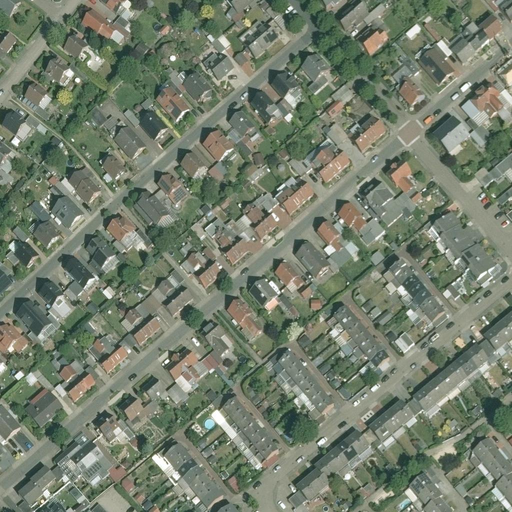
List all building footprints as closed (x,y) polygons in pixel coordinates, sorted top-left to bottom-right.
[(20,4),(13,0),(0,0),(0,11),(11,19),(20,4)] [(121,0),(102,0),(100,4),(116,15),(124,2),(121,0)] [(256,0),(230,0),(227,3),(239,16),(256,0)] [(315,0),(326,13),(342,0),(315,0)] [(511,2),(501,13),(509,23),(511,20),(511,2)] [(368,15),(359,5),(342,20),(352,31),(368,15)] [(82,27),(97,39),(106,27),(91,16),(82,27)] [(451,55),(460,66),(500,32),(491,21),(451,55)] [(405,34),(409,39),(420,32),(417,27),(405,34)] [(241,47),(252,61),(276,42),(265,28),(241,47)] [(377,38),(372,33),(359,45),(369,56),(386,41),(380,35),(377,38)] [(0,45),(0,49),(8,56),(17,42),(7,35),(0,45)] [(211,46),(219,55),(230,47),(222,37),(211,46)] [(68,55),(78,63),(87,53),(72,41),(64,52),(68,55)] [(142,57),(148,50),(141,44),(135,51),(142,57)] [(241,54),(233,60),(241,68),(248,62),(241,54)] [(421,64),(439,87),(452,77),(434,54),(421,64)] [(232,71),(223,59),(207,70),(216,82),(232,71)] [(326,74),(313,61),(303,71),(315,84),(326,74)] [(511,64),(497,78),(507,88),(511,84),(511,85),(511,64)] [(71,78),(57,65),(48,76),(54,81),(62,88),(71,78)] [(182,86),(196,105),(207,97),(193,78),(182,86)] [(295,91),(286,80),(276,90),(286,100),(295,91)] [(396,90),(411,109),(424,99),(409,80),(396,90)] [(342,108),(354,97),(344,86),(332,97),(342,108)] [(498,97),(489,86),(468,104),(476,114),(481,111),(490,121),(502,111),(493,101),(498,97)] [(24,100),(38,110),(46,99),(44,99),(32,89),(24,100)] [(159,103),(175,123),(187,114),(171,93),(159,103)] [(276,111),(264,98),(253,108),(268,125),(274,120),(270,115),(276,111)] [(145,111),(152,106),(148,101),(141,106),(145,111)] [(335,102),(325,114),(332,120),(342,108),(335,102)] [(87,116),(97,129),(106,122),(96,109),(87,116)] [(141,127),(157,145),(170,134),(154,116),(141,127)] [(42,136),(46,131),(29,117),(24,122),(42,136)] [(253,132),(239,117),(230,126),(244,140),(253,132)] [(4,129),(17,138),(25,128),(12,118),(4,129)] [(364,152),(384,135),(373,121),(352,139),(364,152)] [(460,131),(453,123),(434,140),(448,156),(467,140),(460,131)] [(333,124),(323,133),(337,148),(347,139),(333,124)] [(113,141),(130,162),(142,152),(125,131),(113,141)] [(231,152),(217,137),(205,148),(220,163),(231,152)] [(325,188),(350,166),(339,154),(331,160),(325,153),(315,162),(321,169),(314,175),(325,188)] [(257,168),(264,165),(260,155),(253,158),(257,168)] [(511,155),(493,171),(500,179),(509,172),(511,176),(511,155)] [(203,171),(192,159),(182,169),(193,180),(203,171)] [(102,168),(113,182),(123,174),(111,160),(102,168)] [(299,179),(309,172),(302,162),(297,166),(293,160),(288,164),(299,179)] [(222,177),(227,172),(218,163),(207,174),(217,185),(224,179),(222,177)] [(413,177),(401,165),(385,180),(396,191),(399,189),(406,196),(413,190),(407,183),(413,177)] [(262,174),(255,166),(244,175),(251,184),(262,174)] [(187,196),(168,175),(156,186),(175,206),(187,196)] [(291,216),(314,197),(301,181),(278,200),(291,216)] [(75,192),(89,206),(99,196),(85,182),(75,192)] [(391,202),(378,186),(362,200),(375,216),(391,202)] [(165,215),(147,196),(135,207),(153,226),(165,215)] [(65,226),(69,231),(81,220),(65,202),(53,213),(65,226)] [(260,242),(277,227),(266,216),(263,219),(251,207),(244,213),(255,225),(249,230),(260,242)] [(367,226),(351,208),(339,218),(349,230),(353,227),(359,233),(367,226)] [(119,219),(106,232),(120,246),(133,234),(119,219)] [(491,272),(446,219),(430,232),(475,285),(491,272)] [(232,269),(249,253),(220,221),(207,233),(225,253),(221,257),(232,269)] [(33,237),(47,252),(59,240),(45,226),(33,237)] [(195,227),(190,231),(198,239),(203,234),(195,227)] [(340,241),(327,227),(319,234),(332,248),(340,241)] [(12,233),(23,244),(28,239),(18,228),(12,233)] [(114,258),(98,242),(86,254),(102,270),(107,265),(114,258)] [(184,257),(191,249),(186,245),(179,253),(184,257)] [(17,256),(30,269),(38,261),(26,248),(23,250),(17,256)] [(207,248),(202,253),(210,263),(216,259),(207,248)] [(326,270),(307,249),(296,258),(315,279),(326,270)] [(377,253),(368,260),(374,267),(383,260),(377,253)] [(97,281),(79,262),(68,273),(73,278),(85,291),(97,281)] [(445,315),(400,262),(385,276),(430,328),(445,315)] [(205,290),(222,277),(212,265),(196,278),(205,290)] [(298,280),(285,266),(276,275),(286,285),(288,288),(298,280)] [(0,295),(11,286),(0,273),(0,295)] [(250,294),(265,309),(274,300),(260,285),(250,294)] [(451,285),(445,290),(454,302),(460,297),(451,285)] [(62,300),(50,289),(40,299),(52,310),(62,300)] [(307,289),(300,296),(304,301),(311,294),(307,289)] [(172,318),(193,302),(184,291),(163,307),(172,318)] [(320,310),(320,301),(310,301),(310,310),(320,310)] [(264,334),(238,305),(229,313),(255,342),(264,334)] [(21,317),(38,333),(48,323),(32,307),(21,317)] [(388,361),(343,308),(328,321),(373,374),(388,361)] [(376,308),(370,314),(374,319),(380,313),(376,308)] [(387,313),(376,323),(381,328),(391,318),(387,313)] [(511,314),(474,345),(476,348),(487,361),(511,341),(511,314)] [(131,335),(140,346),(160,330),(151,319),(131,335)] [(223,336),(214,326),(201,338),(220,359),(228,352),(218,341),(223,336)] [(18,344),(7,332),(0,338),(0,342),(8,352),(18,344)] [(394,343),(402,355),(414,346),(405,334),(394,343)] [(98,364),(109,376),(128,359),(117,347),(98,364)] [(487,361),(476,348),(411,401),(424,416),(489,364),(487,361)] [(197,364),(188,353),(166,372),(175,382),(182,376),(192,388),(201,380),(191,369),(197,364)] [(333,407),(288,354),(272,368),(317,421),(333,407)] [(58,373),(68,367),(63,358),(53,365),(58,373)] [(34,378),(39,375),(36,371),(24,380),(30,388),(37,382),(34,378)] [(66,390),(78,404),(100,386),(88,372),(66,390)] [(166,393),(156,383),(143,395),(153,405),(166,393)] [(211,392),(206,396),(211,401),(215,397),(211,392)] [(27,415),(40,430),(63,411),(50,396),(27,415)] [(277,452),(232,399),(216,413),(261,465),(277,452)] [(141,411),(133,402),(121,414),(129,422),(141,411)] [(414,421),(401,405),(369,431),(382,447),(414,421)] [(18,430),(0,411),(0,410),(0,437),(4,443),(18,430)] [(119,428),(111,418),(97,429),(105,439),(119,428)] [(278,435),(288,430),(285,424),(274,429),(278,435)] [(115,472),(84,436),(54,462),(74,485),(83,478),(89,485),(97,478),(102,483),(115,472)] [(370,452),(358,436),(315,469),(318,473),(327,485),(370,452)] [(511,468),(492,444),(474,459),(497,486),(494,489),(511,510),(511,468)] [(223,498),(178,446),(162,459),(207,511),(223,498)] [(29,486),(15,498),(27,511),(28,511),(44,499),(41,496),(56,485),(44,470),(27,484),(29,486)] [(327,485),(318,473),(295,491),(306,505),(329,487),(327,485)] [(233,476),(226,483),(235,494),(242,488),(236,481),(237,481),(233,476)] [(442,511),(436,504),(441,499),(422,478),(406,491),(423,511),(442,511)] [(368,484),(356,495),(363,503),(375,492),(368,484)] [(70,492),(82,511),(88,507),(76,488),(70,492)]
